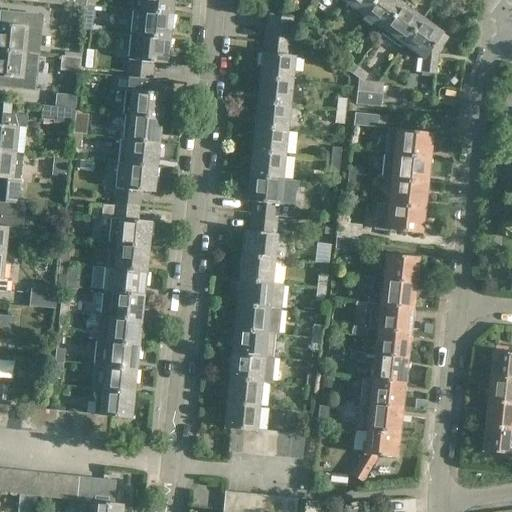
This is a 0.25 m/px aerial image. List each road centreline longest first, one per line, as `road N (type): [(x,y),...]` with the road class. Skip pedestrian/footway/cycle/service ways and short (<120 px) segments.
road 1 (residential): [(172,511),(219,0)]
road 2 (residential): [(459,304),(480,90),(493,55),(511,38)]
road 3 (residential): [(438,497),(459,304)]
